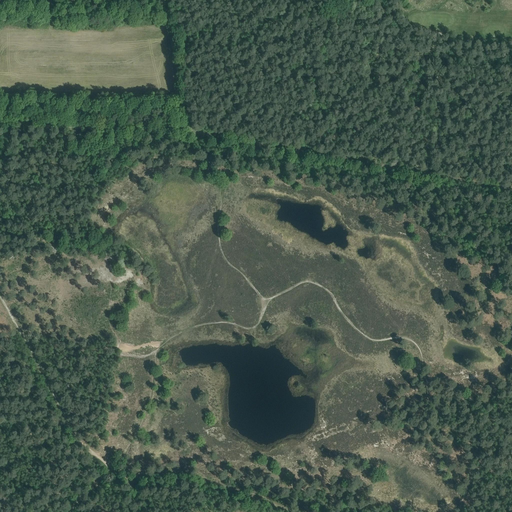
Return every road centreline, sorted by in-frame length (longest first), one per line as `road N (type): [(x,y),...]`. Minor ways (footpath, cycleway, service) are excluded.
road 1 (track): [(511,187),(191,127)]
road 2 (track): [(112,464),(77,435),(0,295)]
road 3 (track): [(191,127),(0,118)]
road 4 (track): [(293,511),(192,474),(138,474),(112,464)]
road 5 (track): [(191,127),(162,0)]
